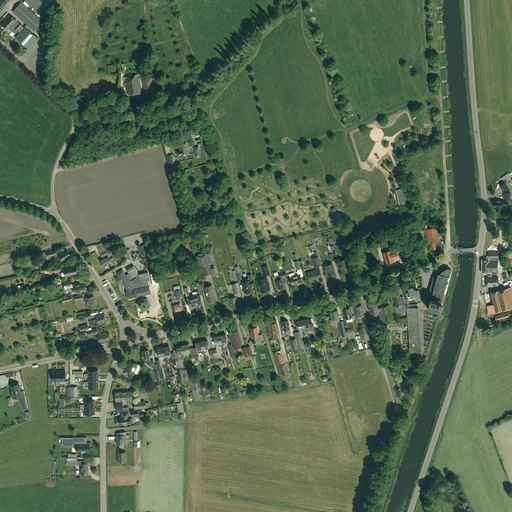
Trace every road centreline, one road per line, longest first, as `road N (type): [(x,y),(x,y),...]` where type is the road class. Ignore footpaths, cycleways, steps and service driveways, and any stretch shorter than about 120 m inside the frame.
road 1 (tertiary): [(410,511),(465,342),(480,250)]
road 2 (tertiary): [(483,222),(466,0)]
road 3 (unclassified): [(152,334),(362,291)]
road 4 (unclassified): [(54,214),(53,173),(78,124),(0,42)]
road 5 (unclassified): [(102,511),(103,417),(120,352)]
road 6 (unclassified): [(397,418),(362,291)]
road 7 (unclassified): [(362,291),(431,269),(451,250),(480,250)]
road 8 (unclassified): [(122,322),(54,214)]
road 9 (unclassified): [(0,368),(120,352)]
